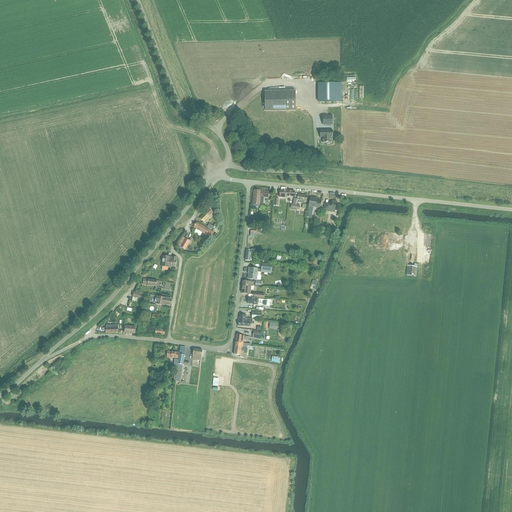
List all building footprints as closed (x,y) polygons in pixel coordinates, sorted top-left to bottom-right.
[(341,83),(318,84),(318,102),(342,102),(341,83)] [(265,111),(296,111),(295,91),(265,91),(265,111)] [(328,116),(323,116),(323,121),(323,125),(328,125),(332,125),(332,116),(328,116)] [(322,138),(323,143),(327,143),(328,144),(330,144),(331,143),(332,143),(331,138),(333,138),(333,130),(320,131),(320,138),(322,138)] [(254,191),(253,205),(259,205),(263,206),(264,197),(270,198),(271,192),(262,191),(261,197),(260,197),(261,191),(254,191)] [(292,204),(291,208),(299,210),(299,206),(296,205),(297,200),(300,200),(299,202),(302,203),(302,202),(304,203),(304,201),(307,201),(307,196),(298,194),(297,199),(294,198),(293,205),(292,204)] [(308,208),(307,217),(309,217),(309,218),(311,218),(312,209),(313,204),(316,204),(315,207),(320,208),(321,201),(317,200),(317,199),(310,198),(308,208)] [(325,204),(324,210),(335,211),(336,202),(332,201),(332,203),(329,203),(329,205),(325,204)] [(204,215),(200,218),(203,222),(207,218),(213,213),(212,212),(208,208),(204,211),(206,213),(204,215)] [(197,223),(194,228),(208,236),(211,238),(214,233),(211,231),(210,230),(207,229),(197,223)] [(185,238),(180,247),(185,250),(190,241),(185,238)] [(246,252),(245,261),(246,261),(250,261),(250,259),(253,259),(254,259),(255,250),(251,249),(251,252),(247,252),(246,252)] [(163,256),(162,267),(162,270),(168,270),(168,267),(169,267),(169,266),(176,266),(177,261),(177,260),(176,260),(176,257),(174,257),(173,257),(172,258),(170,258),(170,257),(163,256)] [(249,268),(248,272),(249,272),(249,274),(248,279),(256,280),(257,279),(260,280),(261,275),(257,275),(257,272),(260,272),(260,270),(271,272),(272,265),(262,264),(261,269),(258,269),(249,268)] [(416,276),(417,267),(407,266),(406,275),(416,276)] [(249,282),(243,281),(242,293),(250,294),(251,286),(248,285),(249,282)] [(156,298),(155,302),(157,302),(156,304),(164,306),(164,305),(170,306),(171,306),(172,299),(158,297),(158,298),(156,298)] [(249,297),(248,303),(256,305),(263,306),(266,306),(267,302),(271,303),(271,300),(267,300),(249,297)] [(238,321),(238,326),(239,326),(250,326),(250,324),(252,324),(252,319),(246,319),(246,317),(246,315),(240,315),(239,315),(239,317),(238,321)] [(106,328),(105,328),(106,333),(113,333),(118,333),(118,330),(118,325),(109,325),(106,325),(106,327),(106,328)] [(156,327),(155,335),(164,336),(165,330),(159,329),(159,330),(159,327),(156,327)] [(236,343),(235,347),(238,347),(247,348),(247,346),(250,346),(251,344),(242,343),(243,336),(238,335),(237,335),(236,343)] [(176,375),(175,381),(180,381),(181,376),(183,365),(186,348),(181,347),(179,360),(177,367),(176,375)] [(235,347),(234,355),(240,355),(240,357),(244,357),(244,353),(247,354),(247,348),(238,347),(235,347)] [(194,350),(193,355),(197,356),(196,360),(201,361),(201,357),(202,351),(202,350),(194,349),(194,350)] [(263,357),(264,350),(256,349),(255,356),(263,357)]
